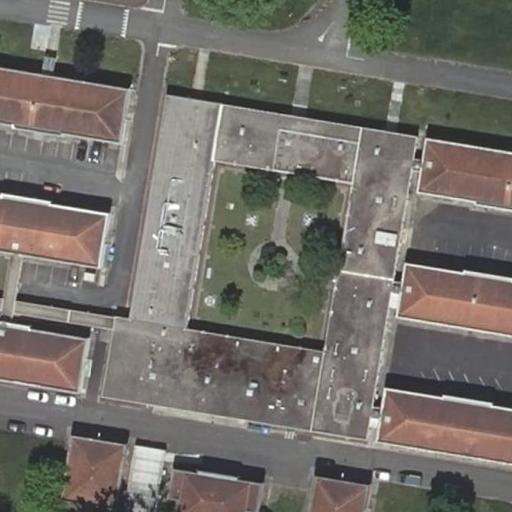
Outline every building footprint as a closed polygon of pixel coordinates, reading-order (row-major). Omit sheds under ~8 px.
[(186,101),(166,98),(162,118),(169,119),(168,130),(161,128),(130,315),(17,295),(23,251),(99,262),(107,212),(52,203),(52,199),(0,189),(0,246),(9,248),(2,292),(0,292),(0,123),(10,125),(9,130),(61,138),(62,133),(117,141),(126,91),(49,79),(39,77),(0,71),(0,370),(80,383),(88,332),(32,324),(32,321),(20,319),(12,318),(14,306),(22,307),(115,323),(105,387),(158,396),(160,390),(169,391),(167,398),(336,427),(338,420),(348,421),(347,429),(368,433),(370,428),(374,428),(374,430),(480,448),(481,443),(491,445),(491,450),(511,453),(511,401),(485,397),(486,392),(433,382),(432,388),(382,380),(379,401),(374,400),(392,287),(396,287),(393,309),(511,328),(511,276),(505,276),(505,271),(453,263),(452,267),(401,259),(397,279),(393,279),(410,166),(415,167),(412,188),(464,197),(464,202),(511,209),(511,153),(420,138),(417,158),(411,157),(414,138),(393,134),(392,143),(379,140),(381,133),(301,120),(300,127),(286,125),(287,117),(234,109),(197,103),(196,110),(185,108),(186,101)] [(197,103),(186,101),(185,108),(196,110),(197,103)] [(301,120),(287,117),(286,125),(300,127),(301,120)] [(162,118),(161,128),(168,130),(169,119),(162,118)] [(393,134),(381,133),(379,140),(392,143),(393,134)] [(12,318),(20,319),(22,307),(14,306),(12,318)] [(160,390),(158,396),(167,398),(169,391),(160,390)] [(336,427),(347,429),(348,421),(338,420),(336,427)] [(70,442),(60,503),(112,511),(122,450),(70,442)] [(175,498),(172,511),(239,511),(240,508),(251,510),(256,484),(233,480),(234,475),(191,470),(191,474),(169,471),(165,496),(175,498)] [(305,479),(299,511),(354,511),(359,488),(305,479)]
